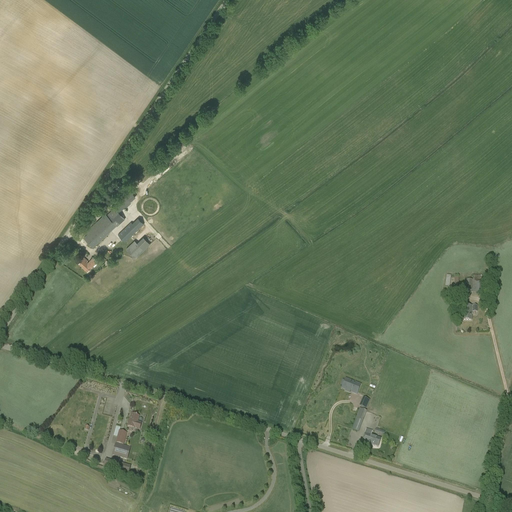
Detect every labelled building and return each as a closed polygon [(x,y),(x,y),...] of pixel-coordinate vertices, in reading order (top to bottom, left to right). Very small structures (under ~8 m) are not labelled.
[(115,209),(107,216),(83,238),(93,248),(117,226),(118,226),(125,219),(118,212),(129,201),(125,196),(113,207),(115,209)] [(137,216),(120,233),(118,235),(125,242),(144,224),(137,216)] [(137,243),(135,241),(126,249),(135,259),(150,244),(143,237),(137,243)] [(85,269),(85,270),(87,272),(97,261),(93,258),(88,263),(87,262),(88,261),(84,258),(79,264),(85,269)] [(480,276),(473,275),(473,280),(466,280),(465,293),(483,294),(483,284),(482,283),(482,275),(480,275),(480,276)] [(462,306),(462,314),(462,321),(471,321),(472,314),(473,314),(473,313),(477,313),(477,306),(462,306)] [(350,391),(356,394),(360,385),(355,383),(354,384),(346,381),(343,387),(346,389),(346,390),(350,392),(350,391)] [(139,416),(131,414),(128,426),(139,430),(141,424),(137,422),(139,416)] [(351,430),(359,432),(363,422),(355,419),(351,430)] [(95,423),(90,448),(104,451),(109,426),(95,423)] [(371,446),(371,445),(378,447),(381,439),(374,437),(374,435),(372,435),(373,431),(366,429),(362,443),(371,446)] [(115,443),(124,445),(127,433),(119,430),(115,443)] [(115,443),(112,456),(127,460),(131,448),(115,443)] [(131,466),(106,459),(103,468),(128,475),(131,466)]
